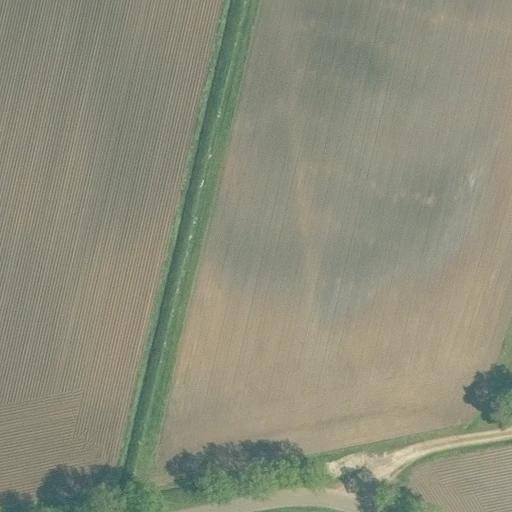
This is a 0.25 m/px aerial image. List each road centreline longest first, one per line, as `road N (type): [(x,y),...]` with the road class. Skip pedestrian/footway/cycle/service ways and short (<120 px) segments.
road 1 (track): [(355,502),(366,479),(412,454),(511,430)]
road 2 (unclassified): [(371,511),(317,497),(215,511)]
